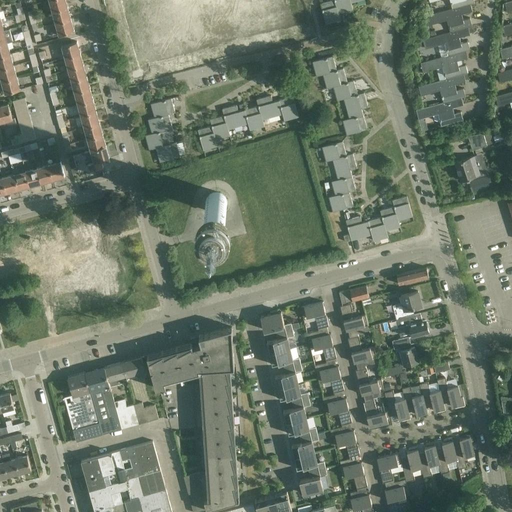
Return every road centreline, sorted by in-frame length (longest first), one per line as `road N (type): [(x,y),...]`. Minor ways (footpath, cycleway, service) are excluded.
road 1 (residential): [(443,247),(389,78),(386,27)]
road 2 (residential): [(246,301),(287,470),(259,477)]
road 3 (residential): [(180,511),(154,430),(51,456)]
road 4 (residential): [(281,51),(153,84),(118,111)]
road 5 (residential): [(365,441),(323,280)]
road 6 (residential): [(25,362),(175,320)]
road 7 (residential): [(175,320),(137,178)]
road 8 (residential): [(0,215),(137,178)]
road 9 (residential): [(365,441),(487,414)]
road 10 (residential): [(323,280),(443,247)]
